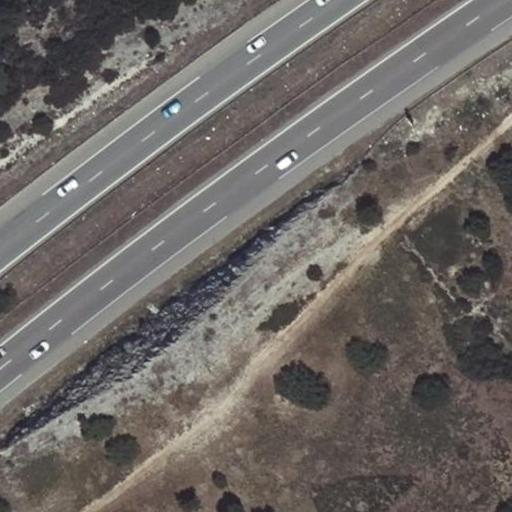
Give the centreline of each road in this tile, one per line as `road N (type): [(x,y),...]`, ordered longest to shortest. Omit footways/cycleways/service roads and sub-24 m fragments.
road 1 (motorway): [(0,367),(72,306),(507,0)]
road 2 (track): [(82,511),(200,428),(350,274),(511,126)]
road 3 (motorway): [(339,0),(0,249)]
